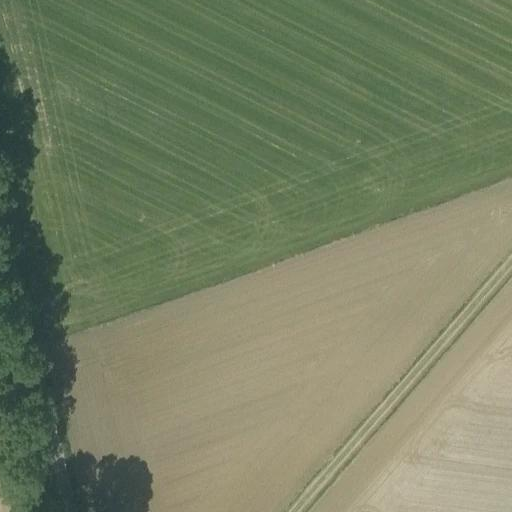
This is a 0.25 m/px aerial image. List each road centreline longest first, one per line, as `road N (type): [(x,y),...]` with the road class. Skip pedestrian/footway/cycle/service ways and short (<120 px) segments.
road 1 (track): [(288,511),(511,256)]
road 2 (unclassified): [(0,234),(70,511)]
